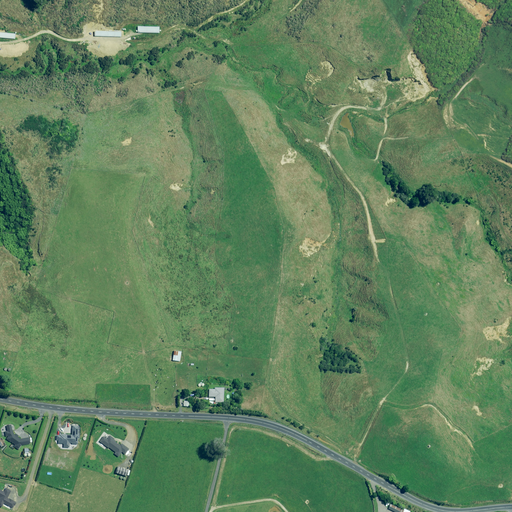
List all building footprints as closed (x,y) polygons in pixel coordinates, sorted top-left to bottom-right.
[(180,352),(173,351),(172,360),(179,361),(180,352)] [(223,403),(224,388),(214,387),(214,389),(208,389),(208,397),(215,397),(215,402),(223,403)] [(13,434),(11,425),(5,426),(6,431),(4,431),(5,433),(4,433),(5,437),(7,436),(7,437),(6,440),(14,445),(13,447),(18,450),(19,448),(21,445),(29,444),(29,438),(20,439),(13,434)] [(116,441),(113,440),(114,439),(109,436),(107,439),(103,437),(99,442),(108,448),(109,448),(115,452),(114,454),(118,457),(121,452),(125,455),(129,449),(121,444),(120,446),(115,442),(116,441)] [(127,475),(129,470),(116,466),(114,472),(126,476),(127,476),(127,475)]
